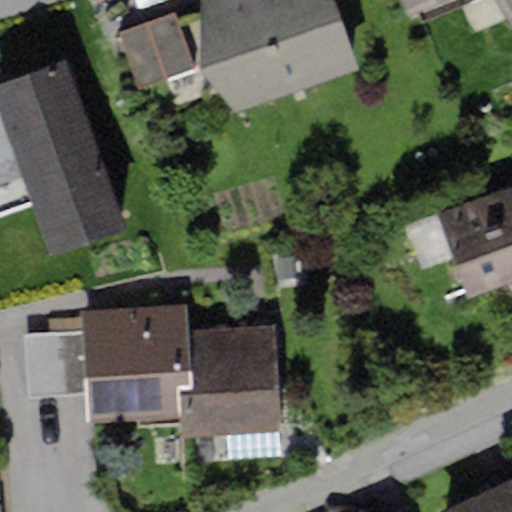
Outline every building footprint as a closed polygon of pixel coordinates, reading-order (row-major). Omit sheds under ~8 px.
[(332,0),(198,0),(201,63),(233,109),(357,67),(332,0)] [(511,0),(400,0),(407,16),(445,0),(505,0),(511,12),(511,0)] [(174,11),(115,32),(135,84),(194,63),(174,11)] [(6,82),(0,84),(0,210),(32,199),(53,253),(128,225),(64,60),(6,82)] [(511,182),(429,214),(458,290),(501,274),(506,286),(511,283),(511,182)] [(167,302),(83,307),(84,331),(25,334),(28,395),(89,392),(90,412),(180,407),(182,435),(278,432),(273,326),(261,326),(188,330),(185,301),(167,302)] [(511,511),(511,470),(495,478),(438,504),(441,511),(511,511)]
